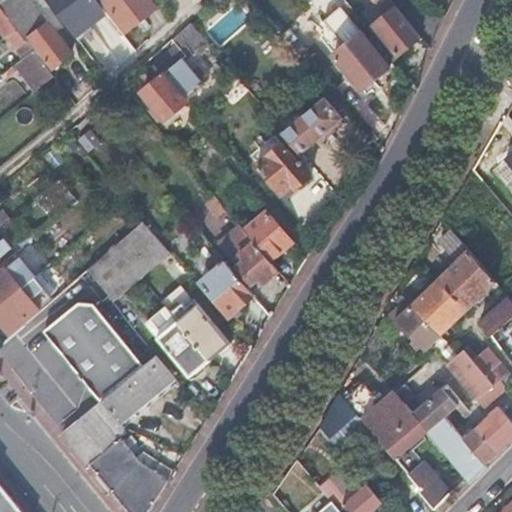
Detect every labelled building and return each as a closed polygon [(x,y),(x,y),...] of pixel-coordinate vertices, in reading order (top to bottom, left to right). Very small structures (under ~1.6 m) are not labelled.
[(103,0),(104,0),(127,30),(157,7),(151,0),(103,0)] [(392,0),(384,0),(381,3),(380,4),(388,14),(376,24),(398,53),(421,34),(392,0)] [(117,29),(95,1),(75,16),(97,45),(117,29)] [(19,28),(0,3),(0,29),(6,37),(8,36),(19,28)] [(43,11),(19,28),(28,40),(30,43),(34,39),(54,67),(73,53),(43,11)] [(211,44),(192,22),(145,65),(147,68),(152,64),(162,77),(144,92),(166,118),(208,84),(207,81),(211,77),(203,66),(197,70),(191,62),(211,44)] [(28,40),(19,28),(8,36),(17,47),(28,40)] [(390,64),(363,30),(335,52),(363,87),(390,64)] [(36,91),(54,77),(35,50),(17,64),(36,91)] [(327,83),(308,61),(301,67),(319,89),(327,83)] [(283,132),(301,153),(343,117),(326,97),(286,130),(283,132)] [(275,106),(269,110),(280,123),(285,118),(275,106)] [(90,127),(76,137),(87,151),(101,141),(90,127)] [(311,176),(284,144),(256,165),(285,198),(311,176)] [(231,168),(208,186),(216,196),(227,209),(250,190),(231,168)] [(227,209),(216,196),(208,203),(219,216),(227,209)] [(290,238),(268,210),(245,230),(254,241),(272,262),(284,251),(281,246),(290,238)] [(144,220),(116,244),(142,275),(169,251),(144,220)] [(13,230),(8,222),(0,228),(0,229),(6,235),(13,230)] [(499,283),(453,230),(441,241),(458,260),(417,299),(413,295),(408,299),(405,296),(398,302),(402,306),(392,316),(427,350),(499,283)] [(0,258),(13,248),(7,239),(0,244),(0,258)] [(265,283),(279,271),(272,262),(254,241),(240,252),(242,256),(236,261),(253,282),(259,277),(265,283)] [(116,244),(89,268),(114,298),(142,275),(116,244)] [(0,275),(0,304),(24,287),(27,284),(36,276),(22,258),(0,275)] [(256,295),(226,259),(202,281),(231,315),(256,295)] [(24,287),(31,297),(34,293),(27,284),(24,287)] [(24,287),(0,304),(0,318),(9,330),(38,307),(31,297),(24,287)] [(511,319),(511,298),(511,297),(482,323),(492,336),(511,319)] [(46,328),(104,398),(144,365),(96,306),(82,300),(46,328)] [(198,304),(179,320),(207,353),(214,347),(218,352),(230,342),(198,304)] [(179,320),(167,306),(147,323),(190,376),(202,366),(198,360),(207,353),(179,320)] [(469,346),(464,350),(473,360),(477,356),(469,346)] [(207,353),(211,358),(218,352),(214,347),(207,353)] [(473,360),(464,350),(446,364),(484,408),(506,390),(499,382),(508,373),(487,348),(477,356),(473,360)] [(104,398),(64,431),(129,511),(148,511),(170,478),(140,462),(123,438),(130,433),(121,421),(177,376),(158,353),(144,365),(104,398)] [(202,366),(211,358),(207,353),(198,360),(202,366)] [(341,393),(368,425),(421,488),(419,490),(436,511),(451,496),(453,495),(450,492),(410,445),(429,431),(472,482),(473,482),(488,467),(486,463),(500,449),(479,427),(466,439),(458,430),(447,418),(457,408),(464,415),(470,411),(448,383),(410,409),(404,400),(429,381),(420,368),(377,400),(360,379),(341,393)] [(320,427),(321,428),(339,449),(368,425),(341,393),(340,392),(320,427)] [(489,414),(491,416),(511,438),(511,436),(511,422),(498,406),(489,414)] [(491,416),(479,427),(500,449),(511,438),(491,416)] [(343,454),(314,479),(340,510),(345,506),(353,498),(348,491),(358,484),(363,491),(369,485),(343,454)] [(22,511),(14,502),(0,484),(0,511),(22,511)] [(353,498),(345,506),(350,511),(385,511),(389,509),(369,485),(363,491),(358,484),(348,491),(353,498)]
